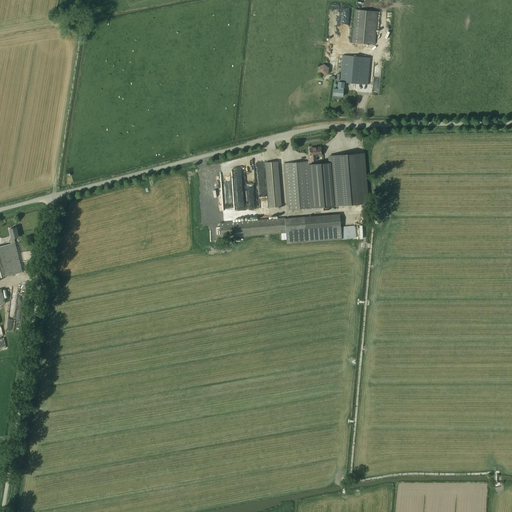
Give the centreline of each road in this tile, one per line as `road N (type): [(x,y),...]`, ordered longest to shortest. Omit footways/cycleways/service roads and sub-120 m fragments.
road 1 (unclassified): [(53,197),(316,128),(511,123)]
road 2 (unclassified): [(1,511),(53,197)]
